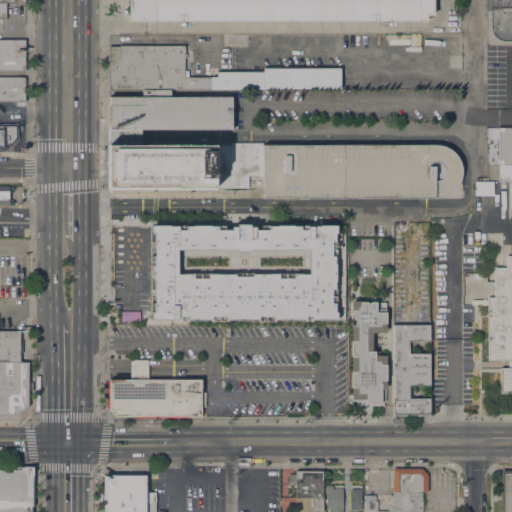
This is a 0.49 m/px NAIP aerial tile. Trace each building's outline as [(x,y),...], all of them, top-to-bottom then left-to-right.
[(434,0),(434,15),(427,15),(427,21),(129,22),(129,0),(434,0)] [(0,40),(25,40),(25,71),(0,70),(0,40)] [(232,89),(171,89),(171,90),(109,90),(109,47),(119,47),(119,45),(184,45),(184,54),(186,54),(186,58),(185,58),(185,71),(189,71),(189,76),(217,76),(217,72),(232,72),(232,89)] [(263,72),(263,68),(340,68),(340,89),(232,89),(232,72),(263,72)] [(0,77),(26,77),(26,101),(0,101),(0,77)] [(109,90),(171,90),(171,97),(232,96),(232,130),(141,130),(141,131),(109,131),(109,90)] [(0,123),(18,123),(18,139),(10,147),(7,147),(7,149),(0,149),(0,123)] [(511,127),(511,218),(509,218),(509,181),(498,181),(498,127),(511,127)] [(141,131),(141,145),(231,145),(231,142),(262,142),(262,145),(439,145),(442,145),(446,147),(449,148),(451,150),(454,152),(457,157),(459,160),(461,166),(462,169),(462,172),(461,179),(460,182),(458,185),(454,191),(451,194),(447,196),(443,197),(438,198),(263,198),(263,174),(248,175),(248,186),(110,187),(109,131),(141,131)] [(494,182),(494,195),(475,196),(474,182),(494,182)] [(0,186),(9,186),(9,205),(0,205),(0,186)] [(259,320),(259,319),(252,319),(251,320),(234,320),(234,319),(228,319),(228,321),(211,321),(211,319),(205,319),(205,320),(188,320),(188,316),(181,316),(181,319),(178,319),(173,319),(173,320),(171,320),(171,319),(167,319),(167,320),(152,320),(152,312),(154,312),(155,279),(153,279),(153,265),(155,265),(155,233),(152,233),(152,225),(171,225),(171,226),(179,226),(179,229),(186,230),(186,226),(193,226),(193,225),(211,225),(211,226),(218,226),(218,230),(232,230),(232,226),(239,227),(239,224),(250,224),(250,226),(256,227),(256,229),(268,229),(269,226),(277,226),(277,225),(294,225),(294,226),(301,226),(301,229),(308,229),(308,226),(320,226),(320,225),(337,225),(337,233),(335,233),(335,242),(332,242),(332,256),(335,256),(335,263),(336,263),(336,281),(335,281),(335,289),(333,289),(332,303),(335,303),(335,312),(337,312),(337,320),(320,319),(312,319),(312,321),(305,320),(305,319),(298,319),(298,320),(281,320),(281,319),(275,319),(275,321),(259,320)] [(511,256),(511,393),(500,393),(499,368),(508,368),(508,360),(487,360),(487,317),(490,317),(490,313),(487,313),(487,297),(494,297),(494,267),(506,267),(506,256),(511,256)] [(371,332),(372,351),(374,351),(374,355),(385,355),(385,389),(380,389),(380,403),(371,403),(371,410),(363,411),(362,405),(356,405),(356,399),(352,399),(351,301),(359,301),(359,302),(366,301),(366,303),(370,303),(384,302),(384,312),(385,312),(385,332),(371,332)] [(428,324),(428,340),(408,341),(408,354),(428,354),(428,385),(408,385),(408,398),(428,398),(428,416),(392,416),(392,324),(428,324)] [(0,362),(0,331),(20,331),(20,362),(0,362)] [(109,380),(131,379),(131,360),(148,360),(148,380),(201,379),(202,392),(205,392),(205,407),(201,407),(202,415),(115,416),(110,410),(109,380)] [(0,362),(20,362),(28,363),(28,407),(17,418),(0,418),(0,362)] [(0,511),(0,466),(33,466),(33,469),(35,469),(35,504),(33,504),(33,506),(34,506),(33,511),(0,511)] [(364,511),(364,495),(376,495),(376,501),(377,501),(377,511),(388,511),(388,506),(389,506),(389,495),(393,495),(393,468),(421,468),(428,474),(427,492),(423,492),(423,511),(364,511)] [(511,511),(501,511),(501,470),(511,470),(511,511)] [(280,497),(284,497),(295,497),(295,483),(288,483),(288,474),(295,474),(295,471),(323,471),(323,511),(301,511),(301,501),(289,501),(289,506),(283,506),(280,506),(280,497)] [(104,511),(104,499),(102,499),(102,492),(103,492),(103,477),(146,477),(146,492),(155,492),(155,511),(104,511)] [(342,511),(331,511),(331,510),(326,510),(326,494),(325,494),(325,485),(333,485),(333,489),(343,489),(342,511)] [(361,510),(349,510),(350,493),(350,489),(361,489),(361,510)]
